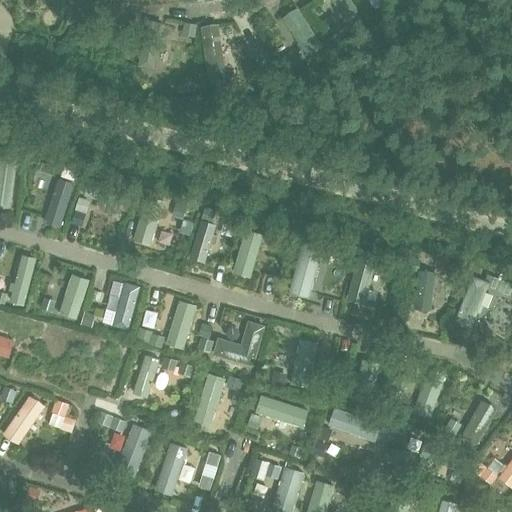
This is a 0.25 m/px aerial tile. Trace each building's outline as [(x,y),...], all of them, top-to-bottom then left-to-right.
[(360,13),(350,0),(332,0),(348,22),(360,13)] [(318,41),(297,7),(282,16),(304,50),(318,41)] [(218,24),(203,26),(211,82),(226,80),(218,24)] [(60,175),(45,171),(32,213),(47,217),(60,175)] [(163,201),(146,196),(133,239),(149,244),(163,201)] [(215,225),(200,221),(189,257),(204,261),(215,225)] [(263,234),(245,229),(233,273),(251,278),(263,234)] [(323,242),(304,237),(289,291),(309,297),(323,242)] [(377,254),(360,249),(347,298),(364,303),(377,254)] [(37,258),(21,254),(8,300),(24,304),(37,258)] [(421,266),(417,296),(416,308),(430,309),(436,268),(421,266)] [(87,280),(71,274),(58,312),(75,318),(87,280)] [(489,282),(473,276),(455,320),(471,326),(489,282)] [(140,286),(125,282),(115,322),(129,326),(140,286)] [(196,304),(179,300),(167,343),(184,347),(196,304)] [(264,326),(247,321),(241,344),(220,338),(216,356),(254,365),(264,326)] [(318,342),(299,338),(290,383),(308,387),(318,342)] [(145,378),(161,382),(169,354),(153,350),(145,378)] [(379,363),(362,359),(353,399),(370,403),(379,363)] [(446,374),(428,368),(412,411),(430,417),(446,374)] [(310,410),(260,394),(254,412),(304,428),(310,410)] [(46,407),(33,396),(1,430),(14,442),(46,407)] [(496,409),(482,400),(461,435),(475,443),(496,409)] [(382,423),(334,407),(328,424),(376,441),(382,423)] [(153,430),(133,423),(115,470),(134,478),(153,430)] [(188,448),(171,441),(154,488),(171,494),(188,448)] [(453,468),(458,454),(427,441),(421,455),(453,468)] [(511,484),(511,461),(499,477),(511,486),(511,484)] [(291,511),(304,472),(284,466),(269,511),(291,511)] [(325,511),(333,485),(316,480),(306,511),(325,511)] [(406,511),(414,488),(397,482),(387,511),(406,511)] [(454,511),(456,503),(441,500),(438,511),(454,511)]
